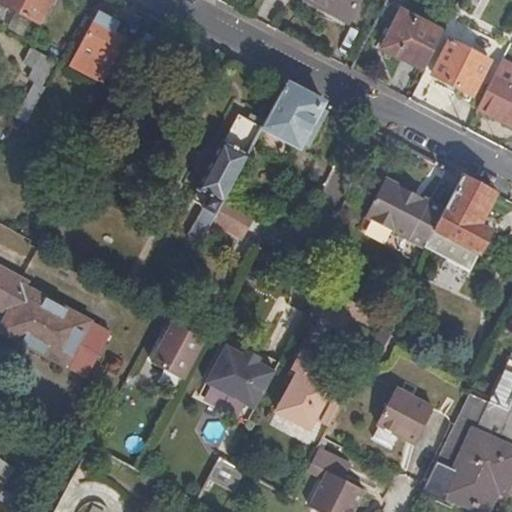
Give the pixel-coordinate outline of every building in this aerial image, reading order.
[(40,22),(51,0),(3,0),(3,2),(40,22)] [(307,0),(307,1),(332,15),(349,23),(360,0),(307,0)] [(332,15),(307,1),(304,9),(327,22),(332,15)] [(384,51),(426,73),(445,37),(403,15),(384,51)] [(121,78),(137,49),(107,33),(112,22),(102,17),(80,56),(121,78)] [(472,105),(493,63),(454,43),(436,78),(454,88),(451,94),(472,105)] [(40,71),(15,117),(26,123),(57,61),(34,49),(27,63),(40,71)] [(497,79),(481,110),(511,125),(511,62),(506,60),(497,79)] [(301,147),(326,102),(290,83),(289,85),(266,129),(290,142),(301,147)] [(225,205),(235,188),(257,145),(263,134),(252,127),(254,123),(240,116),(195,200),(208,207),(192,235),(205,242),(217,221),(225,205)] [(283,158),(290,142),(266,129),(263,134),(257,145),(283,158)] [(49,163),(60,169),(65,159),(54,153),(49,163)] [(60,169),(69,174),(75,164),(65,159),(60,169)] [(480,224),(497,191),(463,173),(447,204),(427,242),(473,264),(491,231),(480,224)] [(369,212),(427,242),(447,204),(390,174),(369,212)] [(256,222),(225,205),(217,221),(247,238),(256,222)] [(205,242),(192,235),(185,248),(198,255),(205,242)] [(90,381),(114,337),(26,289),(27,285),(0,270),(0,310),(10,316),(2,333),(90,381)] [(155,309),(166,314),(172,302),(162,296),(155,309)] [(189,380),(211,340),(178,322),(156,363),(189,380)] [(473,389),(511,407),(511,348),(496,341),(475,383),(473,389)] [(257,410),(278,372),(261,363),(264,358),(249,349),(245,355),(228,346),(207,384),(257,410)] [(312,427),(334,386),(320,378),(328,362),(301,348),(289,368),(297,373),(278,409),(312,427)] [(437,465),(503,496),(511,474),(511,407),(473,389),(437,465)] [(376,426),(406,441),(413,426),(422,432),(434,411),(396,391),(376,426)] [(413,426),(406,441),(415,446),(422,432),(413,426)] [(349,464),(318,449),(310,463),(327,472),(308,507),(316,511),(351,511),(363,490),(341,480),(349,464)] [(0,482),(5,486),(16,471),(0,459),(0,482)] [(223,460),(212,479),(234,491),(245,473),(223,460)] [(437,465),(423,496),(446,507),(448,502),(468,511),(485,511),(493,496),(501,499),(503,496),(437,465)] [(3,493),(0,499),(0,502),(16,511),(21,502),(3,493)]
